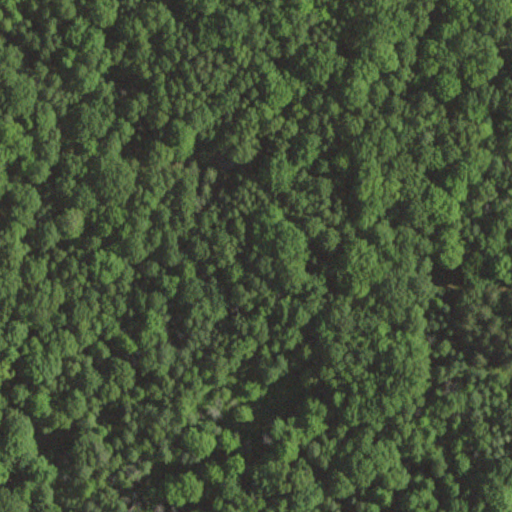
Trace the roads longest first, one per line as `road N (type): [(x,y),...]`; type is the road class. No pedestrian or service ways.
road 1 (track): [(0,279),(66,268),(97,242),(188,222),(204,204),(255,122),(222,0)]
road 2 (track): [(221,511),(263,446),(356,370),(486,294),(511,288)]
road 3 (track): [(0,477),(27,471),(127,511)]
